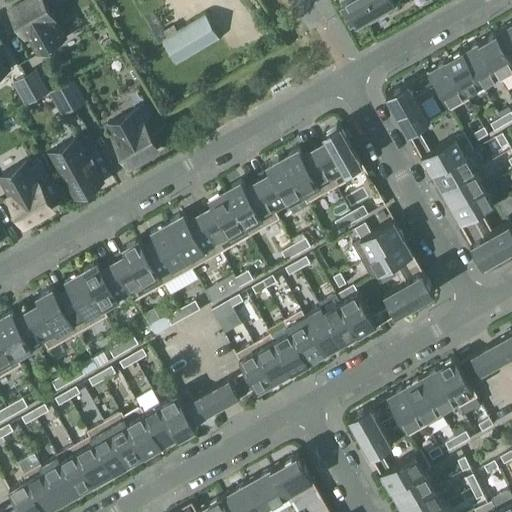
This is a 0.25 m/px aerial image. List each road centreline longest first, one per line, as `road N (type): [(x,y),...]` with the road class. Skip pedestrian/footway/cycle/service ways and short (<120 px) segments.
road 1 (residential): [(0,270),(345,74)]
road 2 (residential): [(475,309),(345,74)]
road 3 (residential): [(122,511),(307,409)]
road 4 (residential): [(307,409),(475,309)]
road 5 (residential): [(345,74),(476,0)]
